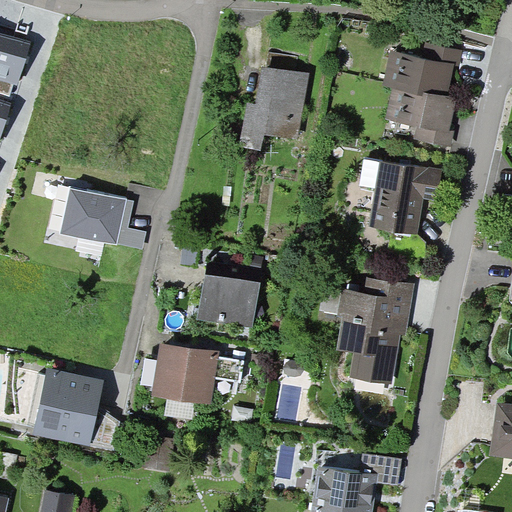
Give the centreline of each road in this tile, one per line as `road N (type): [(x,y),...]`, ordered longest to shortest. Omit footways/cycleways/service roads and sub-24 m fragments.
road 1 (residential): [(507,54),(443,314),(417,511)]
road 2 (residential): [(57,0),(94,10),(210,0)]
